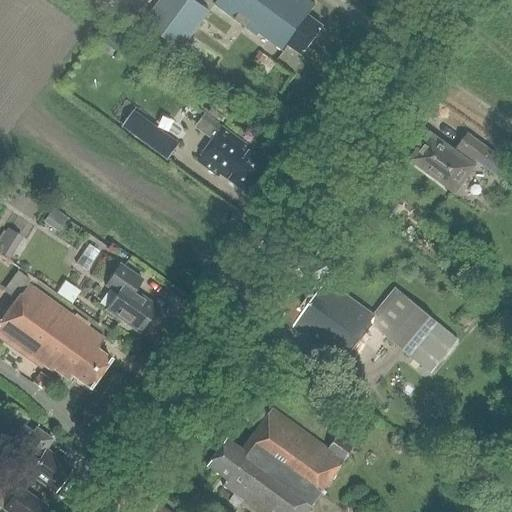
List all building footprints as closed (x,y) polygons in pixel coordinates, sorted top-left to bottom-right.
[(181,51),(208,13),(190,0),(159,0),(143,23),(181,51)] [(289,45),(303,55),(324,27),(309,16),(316,6),(307,0),(218,0),(216,4),(258,35),(260,32),(285,51),(289,45)] [(122,42),(109,33),(103,43),(116,51),(122,42)] [(275,64),(259,53),(253,61),(261,66),(258,70),(267,76),(275,64)] [(180,146),(134,111),(122,128),(168,162),(180,146)] [(268,164),(250,151),(250,149),(222,129),(199,161),(219,176),(221,173),(248,192),(268,164)] [(462,152),(480,166),(497,179),(507,165),(467,135),(455,151),(446,145),(444,147),(430,137),(412,162),(451,191),(471,164),(459,155),(462,152)] [(52,209),(46,218),(55,224),(61,215),(52,209)] [(20,238),(6,229),(0,239),(0,252),(8,258),(20,238)] [(157,308),(134,293),(142,281),(120,266),(106,287),(117,295),(106,312),(140,334),(157,308)] [(456,337),(397,291),(376,318),(327,283),(315,299),(303,291),(298,298),(292,293),(280,309),(288,314),(283,321),(343,365),(372,327),(429,372),(456,337)] [(72,378),(90,391),(113,359),(100,349),(107,340),(29,284),(0,323),(0,339),(41,369),(42,367),(52,374),(54,372),(68,382),(72,378)] [(39,373),(32,384),(41,390),(49,379),(39,373)] [(338,436),(327,451),(271,410),(241,451),(226,439),(206,467),(225,482),(222,486),(241,500),(237,504),(248,511),(309,511),(344,463),(343,462),(354,448),(338,436)] [(71,469),(46,451),(53,441),(36,429),(13,462),(30,474),(29,475),(55,493),(71,469)] [(16,448),(3,440),(0,444),(0,453),(9,460),(16,448)] [(0,485),(0,507),(7,511),(41,511),(46,507),(5,478),(0,485)]
